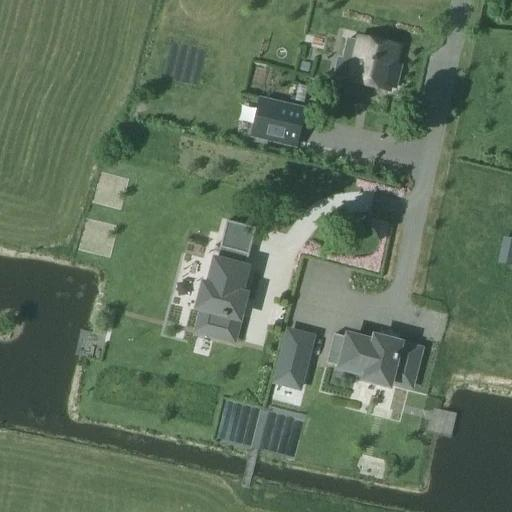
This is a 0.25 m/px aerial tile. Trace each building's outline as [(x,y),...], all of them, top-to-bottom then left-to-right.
[(342,60),(342,61),(352,63),(348,82),(387,92),(388,88),(394,89),(399,68),(393,66),(397,48),(358,39),(357,43),(347,41),(342,60)] [(294,147),(303,112),(260,102),(252,137),(294,147)] [(203,312),(197,333),(232,341),(237,319),(231,317),(236,298),(237,298),(248,255),(219,247),(208,289),(203,288),(197,310),(203,312)] [(298,388),(312,334),(284,327),(271,382),(298,388)] [(332,336),(324,365),(366,376),(364,381),(387,387),(388,381),(409,387),(418,352),(395,347),(394,353),(375,348),(375,347),(332,336)]
